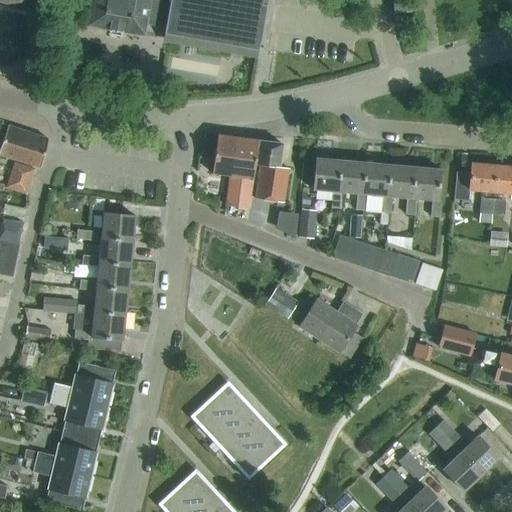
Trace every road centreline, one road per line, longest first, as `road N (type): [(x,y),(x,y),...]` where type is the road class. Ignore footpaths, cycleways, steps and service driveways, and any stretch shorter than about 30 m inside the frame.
road 1 (residential): [(121,511),(160,345),(176,207)]
road 2 (residential): [(413,330),(422,304),(176,207)]
road 3 (residential): [(511,141),(366,127),(343,93)]
road 4 (unclassified): [(0,97),(184,117)]
road 5 (unclassified): [(184,117),(343,93)]
